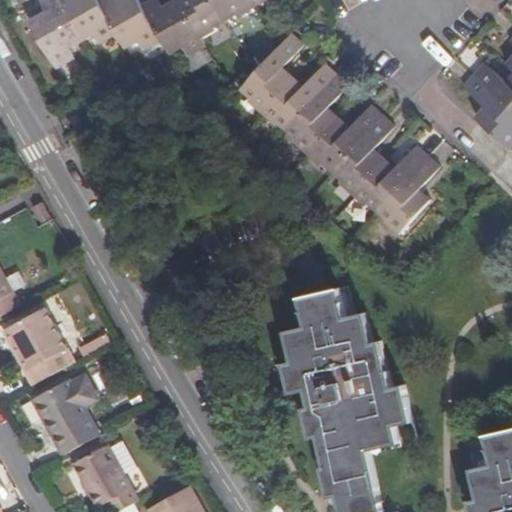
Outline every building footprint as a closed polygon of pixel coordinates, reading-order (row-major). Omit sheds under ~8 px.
[(68,53),(82,45),(56,0),(48,0),(40,5),(46,14),(29,24),(54,69),(72,59),(68,53)] [(56,0),(82,45),(95,37),(98,44),(115,34),(97,1),(96,0),(56,0)] [(142,48),(159,38),(142,8),(137,0),(124,0),(117,4),(114,0),(99,0),(97,1),(115,34),(125,52),(139,43),(142,48)] [(200,39),(177,0),(161,10),(156,1),(142,8),(159,38),(169,56),(183,49),(186,54),(203,44),(200,39)] [(177,0),(200,39),(215,30),(213,27),(224,21),(212,0),(177,0)] [(237,17),(251,8),(246,0),(212,0),(224,21),(236,14),(237,17)] [(246,0),(251,8),(265,0),(246,0)] [(249,100),(262,112),(292,79),(280,69),(301,46),(289,36),(275,51),(254,74),(241,88),(251,97),(249,100)] [(286,129),(334,76),(323,66),(302,89),(292,79),(262,112),(274,123),(276,120),(286,129)] [(511,79),(505,87),(482,66),(471,77),(511,113),(511,79)] [(294,141),(307,153),(337,120),(325,110),(345,86),(334,76),(286,129),(297,139),(294,141)] [(511,113),(471,77),(461,88),(484,110),(474,121),(507,151),(511,145),(511,113)] [(337,120),(307,153),(319,164),(322,161),(332,171),(380,118),(369,108),(348,130),(337,120)] [(380,118),(332,171),(341,179),(339,182),(352,194),(382,161),(371,151),(391,128),(380,118)] [(378,212),(425,159),(413,147),(393,171),(382,161),(352,194),(364,205),(367,202),(378,212)] [(436,168),(425,159),(378,212),(387,220),(385,223),(397,235),(426,201),(416,191),(436,168)] [(51,220),(41,201),(30,207),(40,226),(51,220)] [(0,318),(21,307),(0,270),(0,318)] [(296,328),(293,328),(301,360),(290,362),(297,392),(307,389),(311,406),(307,407),(329,498),(339,495),(343,511),(387,511),(371,451),(402,442),(397,425),(415,420),(404,382),(393,386),(378,337),(368,339),(359,309),(349,312),(342,285),(328,289),(302,296),(288,299),(296,328)] [(46,310),(10,330),(32,371),(28,375),(35,388),(77,364),(46,310)] [(5,334),(28,375),(32,371),(10,330),(5,334)] [(83,354),(86,360),(113,344),(110,339),(83,354)] [(35,401),(67,456),(103,436),(87,408),(95,403),(96,394),(89,382),(81,380),(74,384),(72,380),(35,401)] [(511,511),(511,427),(470,439),(486,500),(488,499),(491,511),(511,511)] [(110,511),(124,511),(139,504),(109,447),(76,464),(99,507),(106,503),(110,511)] [(205,511),(194,490),(150,511),(205,511)] [(479,511),(491,511),(488,499),(486,500),(477,502),(479,511)]
